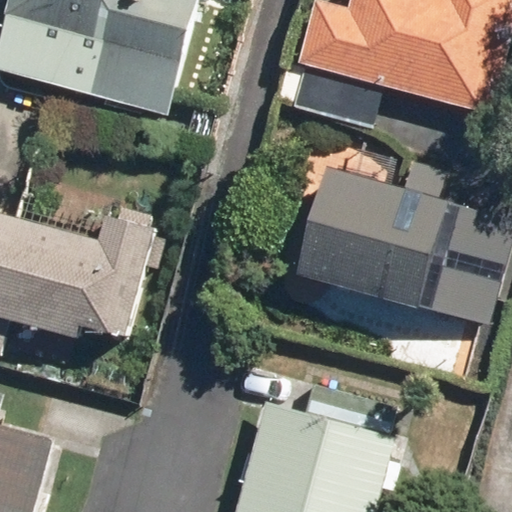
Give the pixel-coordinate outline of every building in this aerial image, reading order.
[(14,0),(0,56),(0,75),(173,120),(203,4),(204,0),(14,0)] [(303,64),(311,67),(300,105),(379,128),(390,90),(495,120),(511,61),(511,0),(352,0),(350,9),(321,1),(303,64)] [(511,219),(330,172),(303,279),(493,328),(511,255),(511,219)] [(0,360),(2,361),(11,324),(80,342),(83,330),(132,343),(161,232),(110,219),(103,246),(1,220),(5,207),(0,205),(0,360)] [(39,511),(60,441),(4,426),(11,400),(0,397),(0,511),(39,511)] [(384,511),(404,443),(274,407),(244,511),(384,511)]
